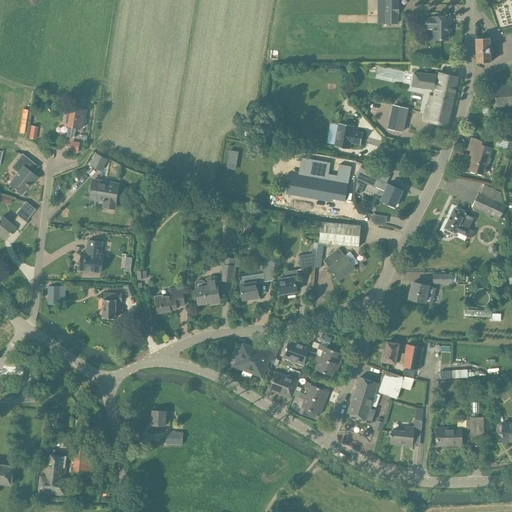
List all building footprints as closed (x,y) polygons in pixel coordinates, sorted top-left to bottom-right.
[(378,17),(378,24),(386,24),(393,24),(397,24),(397,13),(399,13),(399,5),(397,5),(397,0),(385,0),(386,17),(378,17)] [(424,18),(424,28),(433,28),(433,40),(448,40),(448,27),(450,27),(450,17),(433,17),(433,18),(424,18)] [(490,42),(490,38),(476,38),(477,63),(491,62),(491,58),(493,58),(493,41),(490,42)] [(414,72),(411,87),(435,90),(435,87),(436,88),(433,100),(436,100),(434,107),(427,105),(424,121),(437,124),(447,126),(459,77),(449,75),(440,73),(437,84),(436,84),(437,75),(414,72)] [(511,84),(495,86),(497,108),(507,107),(511,106),(511,84)] [(20,92),(1,89),(0,94),(0,139),(11,141),(20,92)] [(389,129),(403,132),(408,109),(404,108),(394,106),(389,129)] [(85,111),(68,109),(65,126),(68,127),(67,136),(75,138),(76,128),(82,129),(85,111)] [(360,145),(363,133),(362,133),(353,131),(354,126),(338,123),(338,124),(339,124),(335,146),(334,146),(334,147),(350,149),(351,143),(360,145)] [(511,141),(494,137),(492,144),(511,150),(511,141)] [(489,143),(471,138),(468,150),(474,151),(469,170),(483,174),(486,164),(487,165),(492,148),(487,147),(489,143)] [(79,142),(70,141),(69,152),(78,153),(79,142)] [(229,150),(227,161),(237,163),(239,151),(229,150)] [(38,166),(22,154),(11,168),(18,173),(8,185),(21,195),(29,185),(30,186),(37,177),(33,174),(38,167),(38,166)] [(107,159),(96,154),(91,165),(101,171),(107,159)] [(301,158),(295,192),(345,201),(351,167),(339,164),(337,176),(329,174),(330,163),(301,158)] [(363,164),(356,179),(376,188),(376,187),(385,191),(381,201),(395,207),(402,191),(386,183),(390,176),(378,171),(380,166),(376,165),(374,169),(363,164)] [(90,186),(89,192),(91,192),(90,199),(91,199),(92,197),(103,199),(104,201),(105,202),(104,207),(114,209),(115,209),(117,194),(119,184),(115,184),(115,185),(100,183),(100,181),(93,180),(92,187),(90,186)] [(508,206),(479,193),(473,207),(501,220),(508,206)] [(30,216),(35,210),(25,202),(20,208),(30,216)] [(446,229),(444,233),(451,236),(453,232),(454,233),(456,234),(457,232),(467,236),(471,238),(475,231),(470,229),(469,228),(474,218),(465,214),(463,213),(454,209),(445,228),(446,229)] [(27,223),(18,215),(10,224),(1,217),(0,218),(0,235),(5,239),(14,228),(19,232),(27,223)] [(315,267),(316,267),(323,222),(321,222),(319,243),(313,243),(312,254),(299,256),(301,269),(315,267)] [(323,222),(316,267),(321,268),(324,244),(359,247),(361,226),(323,222)] [(98,241),(88,240),(86,259),(82,258),(82,257),(81,257),(80,270),(101,273),(103,255),(100,254),(102,242),(98,241)] [(339,248),(323,260),(339,281),(355,269),(353,266),(358,263),(350,252),(345,256),(339,248)] [(247,277),(240,278),(241,285),(241,290),(243,300),(259,297),(256,283),(273,280),(274,270),(275,260),(274,251),(265,253),(266,261),(262,262),(264,274),(247,277)] [(224,262),(223,260),(212,262),(213,268),(224,266),(222,282),(232,283),(234,266),(235,259),(224,257),(224,262)] [(298,279),(297,270),(285,272),(286,278),(278,279),(280,294),(287,293),(288,295),(295,294),(295,291),(297,291),(295,280),(298,279)] [(147,271),(137,271),(137,279),(142,279),(142,278),(147,278),(147,271)] [(456,274),(434,274),(433,283),(451,283),(451,281),(456,281),(456,274)] [(220,303),(216,276),(206,278),(208,285),(205,285),(204,282),(202,280),(198,281),(195,283),(196,287),(198,305),(211,303),(212,305),(220,303)] [(410,291),(409,297),(410,297),(409,299),(419,301),(424,302),(432,304),(436,288),(428,287),(428,286),(423,284),(413,282),(411,291),(410,291)] [(124,289),(125,288),(129,297),(135,295),(131,286),(130,283),(123,286),(124,289)] [(61,286),(49,286),(48,304),(60,304),(61,286)] [(185,305),(182,287),(170,289),(171,295),(162,297),(162,299),(156,300),(158,313),(171,311),(171,309),(177,308),(177,306),(185,305)] [(103,308),(103,318),(116,318),(116,301),(122,301),(122,293),(103,293),(103,308)] [(325,336),(322,342),(329,345),(332,338),(325,336)] [(303,364),(310,346),(303,344),(303,343),(303,344),(302,345),(297,343),(290,341),(288,345),(287,347),(286,350),(285,354),(284,357),(303,364)] [(399,344),(387,342),(383,362),(395,364),(396,362),(404,364),(403,366),(419,369),(423,347),(407,344),(406,354),(397,352),(399,344)] [(279,349),(265,344),(262,351),(244,344),(237,362),(239,363),(238,368),(262,377),(268,361),(274,363),(279,349)] [(315,356),(339,365),(343,354),(325,347),(325,346),(320,344),(318,349),(323,351),(321,357),(316,355),(315,354),(315,356)] [(315,356),(313,360),(314,360),(319,362),(316,370),(325,373),(335,377),(339,365),(315,356)] [(404,377),(384,370),(380,384),(360,377),(348,413),(372,422),(376,411),(370,409),(376,392),(397,399),(402,387),(410,390),(414,379),(405,376),(404,377)] [(459,378),(458,370),(441,372),(441,380),(459,378)] [(292,398),(293,395),(294,391),(295,390),(298,381),(277,372),(271,388),(279,391),(278,393),(292,398)] [(479,384),(479,377),(444,381),(445,393),(458,391),(458,387),(479,384)] [(295,390),(294,391),(325,403),(329,391),(311,385),(311,383),(306,381),(305,381),(303,387),(309,389),(307,394),(295,390)] [(325,403),(294,391),(293,395),(295,396),(305,399),(302,407),(320,414),(325,403)] [(461,427),(437,428),(437,436),(437,446),(447,446),(447,444),(461,444),(461,445),(461,435),(488,434),(488,424),(488,417),(479,417),(478,403),(471,403),(471,417),(471,421),(467,421),(467,428),(462,429),(461,427)] [(422,409),(416,409),(414,428),(405,427),(405,432),(392,431),(392,434),(391,444),(412,446),(414,436),(417,436),(421,436),(422,422),(421,421),(423,410),(422,409)] [(166,412),(153,411),(152,425),(165,426),(165,425),(170,426),(170,419),(165,419),(166,412)] [(376,420),(373,429),(381,432),(384,422),(376,420)] [(511,423),(502,423),(502,425),(501,425),(499,425),(498,427),(497,429),(498,432),(498,433),(501,434),(502,434),(502,436),(503,436),(502,441),(511,441),(511,423)] [(183,433),(167,432),(166,444),(182,445),(183,433)] [(94,446),(76,445),(73,474),(91,475),(94,446)] [(65,455),(45,454),(43,476),(41,475),(39,493),(65,496),(67,479),(65,478),(65,455)] [(188,456),(183,454),(174,469),(179,472),(188,456)] [(155,463),(146,461),(144,468),(153,470),(155,463)] [(0,482),(11,484),(13,466),(0,464),(0,482)]
